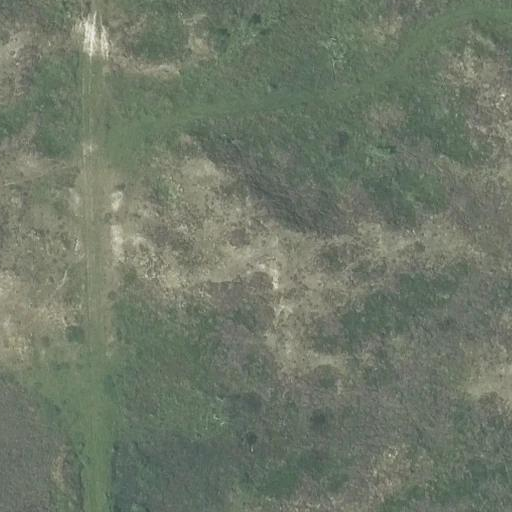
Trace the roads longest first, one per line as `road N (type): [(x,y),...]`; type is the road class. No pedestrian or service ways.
road 1 (track): [(93,153),(101,511)]
road 2 (track): [(91,0),(93,153)]
